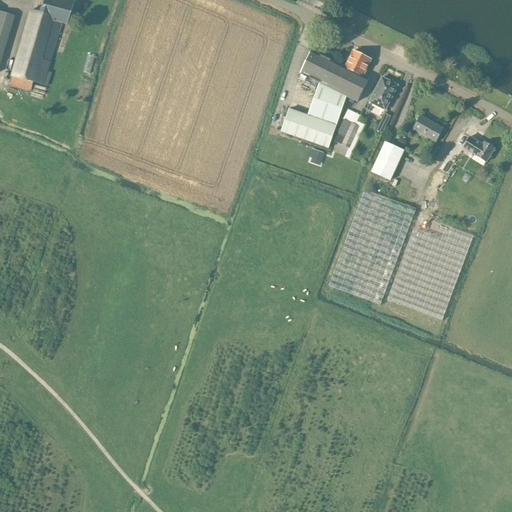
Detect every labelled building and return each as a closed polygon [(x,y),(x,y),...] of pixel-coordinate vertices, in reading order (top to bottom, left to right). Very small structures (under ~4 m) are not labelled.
[(31,10),(9,84),(31,91),(34,82),(47,86),(51,72),(47,71),(62,23),(68,25),(75,2),(68,0),(45,0),(41,13),(31,10)] [(0,65),(15,16),(0,11),(0,65)] [(328,148),(346,96),(348,97),(346,101),(352,103),(353,100),(357,101),(368,79),(362,76),(370,60),(352,51),(344,67),(311,51),(300,73),(319,82),(307,115),(288,109),(280,132),(328,148)] [(94,58),(88,56),(83,73),(89,75),(94,58)] [(367,101),(364,108),(369,111),(372,104),(385,110),(398,86),(382,78),(369,102),(367,101)] [(347,116),(334,141),(350,149),(351,147),(352,148),(364,125),(356,121),(347,116)] [(435,142),(442,129),(420,116),(413,129),(435,142)] [(380,123),(377,130),(382,133),(386,126),(380,123)] [(463,148),(470,137),(464,133),(457,145),(463,148)] [(494,148),(484,142),(482,145),(470,137),(463,148),(486,162),(494,148)] [(385,142),(372,172),(390,180),(403,151),(385,142)] [(364,190),(328,286),(380,305),(416,209),(364,190)] [(408,242),(387,299),(442,320),(473,236),(418,215),(408,242)]
